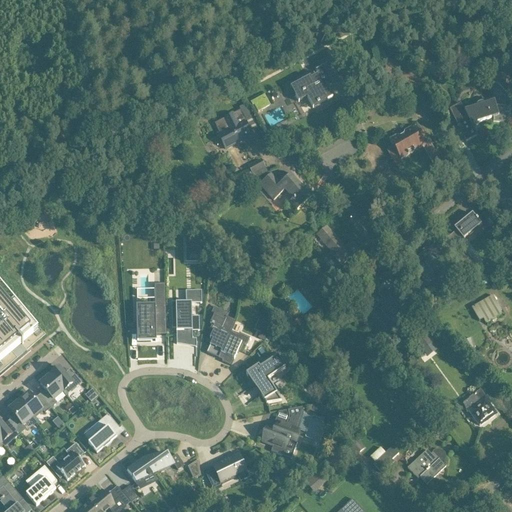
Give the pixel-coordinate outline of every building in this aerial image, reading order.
[(342,79),(337,70),(332,62),(315,71),(317,74),(291,88),(299,103),(307,98),(313,109),(333,98),(327,87),(342,79)] [(494,64),(494,80),(505,92),(506,64),(494,64)] [(265,95),(251,102),(253,106),(254,105),(258,112),(270,105),(265,95)] [(504,108),(504,106),(495,106),(494,102),(485,105),(484,104),(483,104),(482,104),(481,104),(480,104),(479,104),(478,104),(477,105),(476,106),(476,107),(475,108),(464,112),(460,104),(449,110),(457,124),(456,125),(455,127),(455,128),(455,130),(456,132),(457,133),(457,134),(459,135),(460,136),(461,137),(463,137),(466,142),(476,136),(474,131),(477,124),(491,119),(493,118),(493,123),(504,123),(504,121),(506,121),(506,122),(507,122),(508,120),(509,119),(510,118),(510,116),(511,115),(510,113),(510,112),(509,110),(508,109),(507,108),(507,107),(506,108),(504,108)] [(252,118),(248,109),(245,105),(240,108),(241,111),(215,124),(220,134),(227,149),(251,137),(243,122),(246,121),(252,118)] [(392,147),(387,150),(392,158),(397,155),(400,160),(408,156),(406,153),(413,149),(415,152),(422,148),(423,149),(430,145),(421,129),(414,133),(412,128),(404,133),(404,136),(400,138),(397,137),(389,141),(392,147)] [(151,150),(146,160),(154,164),(159,154),(151,150)] [(249,168),(252,175),(264,168),(261,161),(249,168)] [(289,203),(297,212),(311,199),(291,175),(280,185),(271,175),(259,185),(273,201),(284,192),(292,200),(289,203)] [(511,209),(508,196),(511,194),(511,181),(505,183),(505,184),(502,185),(500,179),(494,181),(495,184),(488,185),(490,195),(494,209),(501,207),(502,213),(511,209)] [(448,243),(443,247),(448,253),(467,276),(477,268),(467,255),(458,244),(463,239),(481,225),(477,221),(478,221),(476,218),(476,219),(472,214),(454,229),(456,231),(446,240),(448,243)] [(332,263),(335,260),(341,267),(353,257),(358,263),(363,259),(352,245),(345,251),(326,229),(316,237),(328,251),(324,254),(332,263)] [(190,239),(185,239),(185,243),(185,242),(186,254),(190,254),(190,252),(196,252),(196,256),(201,256),(201,251),(190,239)] [(437,261),(443,256),(438,250),(435,252),(430,246),(425,250),(426,252),(415,261),(420,267),(417,269),(426,281),(442,268),(437,261)] [(211,260),(208,280),(217,281),(219,270),(211,260)] [(137,289),(136,289),(137,343),(151,342),(151,343),(156,342),(156,339),(156,336),(166,336),(165,285),(164,285),(165,294),(155,295),(155,304),(155,308),(155,313),(138,313),(137,289)] [(0,361),(12,352),(9,349),(18,341),(22,346),(24,345),(22,343),(33,334),(25,324),(29,321),(10,299),(7,302),(2,296),(5,293),(0,287),(0,361)] [(299,288),(289,295),(303,314),(313,307),(299,288)] [(389,323),(401,314),(398,311),(404,306),(396,295),(397,293),(393,288),(387,293),(384,290),(380,294),(376,289),(361,302),(370,313),(377,307),(389,323)] [(187,304),(172,304),(173,319),(176,319),(176,330),(177,345),(178,345),(178,341),(188,341),(188,332),(200,332),(199,317),(198,317),(198,318),(192,318),(191,304),(198,304),(202,304),(202,291),(200,291),(200,293),(187,293),(187,304)] [(492,296),(471,308),(480,324),(481,323),(484,322),(485,324),(503,314),(492,296)] [(213,340),(206,354),(215,358),(215,357),(215,356),(219,358),(231,332),(236,322),(226,317),(225,319),(214,314),(210,324),(212,325),(208,335),(211,336),(210,339),(213,340)] [(307,330),(301,323),(295,328),(300,335),(307,330)] [(231,332),(219,358),(223,359),(222,361),(222,363),(231,367),(238,351),(241,353),(244,345),(247,347),(250,339),(240,334),(240,333),(239,336),(231,332)] [(285,369),(277,358),(260,369),(258,367),(246,375),(250,382),(251,381),(267,405),(282,402),(268,381),(285,369)] [(68,379),(59,369),(50,377),(63,393),(66,397),(82,383),(74,374),(68,379)] [(43,400),(51,409),(57,404),(54,401),(63,393),(50,377),(40,385),(49,395),(43,400)] [(481,391),(463,404),(474,418),(480,427),(496,415),(488,405),(490,403),(487,398),(486,399),(481,391)] [(37,405),(29,394),(19,402),(33,418),(42,410),(45,414),(51,409),(43,400),(37,405)] [(9,410),(18,421),(13,426),(20,435),(26,430),(28,431),(37,424),(36,424),(37,424),(32,418),(33,418),(19,402),(9,410)] [(311,406),(309,412),(328,418),(334,402),(311,406)] [(268,429),(263,443),(273,447),(271,452),(282,456),(287,441),(294,444),(299,431),(306,433),(304,438),(313,441),(321,418),(313,415),(312,419),(303,415),(303,414),(302,408),(288,411),(289,417),(283,432),(277,429),(275,432),(268,429)] [(118,428),(108,415),(101,421),(104,424),(95,431),(93,428),(90,431),(89,430),(89,431),(83,436),(90,443),(88,444),(97,455),(103,449),(104,450),(107,448),(106,447),(117,438),(112,433),(118,428)] [(0,422),(0,441),(3,446),(4,448),(20,435),(12,426),(7,430),(0,422)] [(357,440),(348,448),(356,457),(365,449),(357,440)] [(53,459),(46,464),(60,481),(64,477),(67,482),(68,481),(84,467),(85,468),(85,467),(79,459),(84,454),(76,444),(66,453),(70,458),(60,466),(53,459)] [(380,448),(370,458),(375,464),(373,465),(382,474),(394,463),(392,461),(399,455),(392,447),(385,453),(380,448)] [(446,467),(442,464),(444,461),(445,458),(444,454),(441,452),(438,451),(434,451),(432,453),(430,454),(427,451),(407,469),(414,476),(417,474),(427,485),(446,467)] [(230,462),(205,474),(213,490),(222,486),(221,484),(246,472),(247,472),(238,455),(239,455),(239,454),(228,459),(229,460),(230,462)] [(167,455),(143,460),(144,460),(154,475),(155,476),(175,467),(178,471),(184,466),(177,455),(170,459),(167,455)] [(134,466),(127,471),(136,485),(143,481),(154,475),(144,460),(143,460),(136,461),(137,465),(135,467),(134,466)] [(57,482),(44,467),(32,478),(38,485),(26,495),(36,507),(53,493),(52,491),(49,488),(57,482)] [(317,472),(305,483),(314,492),(325,481),(317,472)] [(3,477),(0,479),(0,490),(2,488),(9,496),(4,500),(3,498),(0,500),(0,501),(1,503),(2,502),(10,511),(8,511),(23,511),(17,505),(23,500),(3,477)] [(134,492),(127,481),(120,486),(127,497),(134,492)] [(120,511),(126,507),(119,499),(112,504),(102,492),(94,499),(93,498),(94,500),(81,511),(107,511),(109,511),(110,511),(120,511)] [(363,511),(353,500),(339,511),(363,511)]
